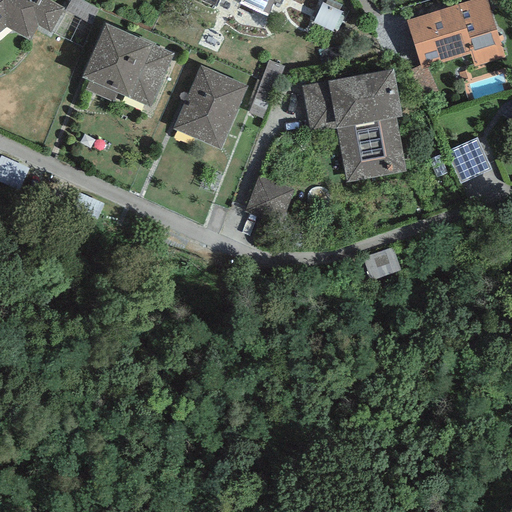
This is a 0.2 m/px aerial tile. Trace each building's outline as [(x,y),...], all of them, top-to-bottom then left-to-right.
[(48,0),(0,0),(0,32),(6,28),(29,41),(38,26),(51,33),(64,9),(48,0)] [(91,24),(99,10),(80,0),(71,0),(66,11),(91,24)] [(232,0),(239,3),(267,16),(274,2),(280,5),(282,0),(199,0),(216,7),(219,0),(232,0)] [(486,0),(470,0),(407,21),(420,66),(421,69),(427,68),(470,54),(474,67),(504,57),(486,0)] [(117,92),(150,107),(174,54),(105,23),(81,77),(89,81),(85,90),(112,102),(117,92)] [(247,86),(200,65),(173,129),(220,150),(247,86)] [(420,98),(437,91),(427,68),(421,69),(420,66),(408,72),(420,98)] [(393,70),(302,86),(310,133),(336,128),(346,183),(405,172),(396,118),(401,117),(393,70)] [(477,138),(445,153),(460,185),(492,170),(477,138)] [(262,177),(251,209),(288,221),(299,188),(262,177)] [(394,246),(362,258),(371,281),(402,269),(394,246)]
